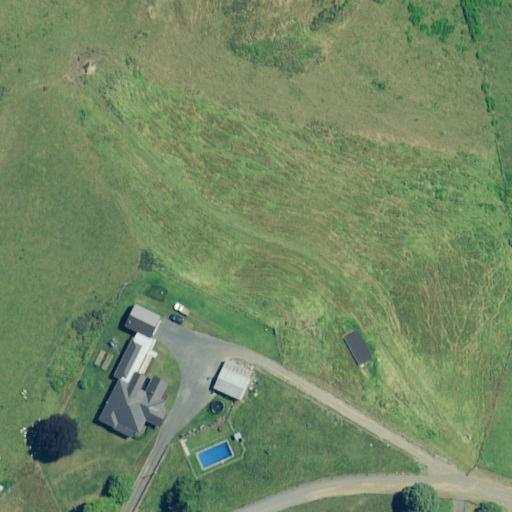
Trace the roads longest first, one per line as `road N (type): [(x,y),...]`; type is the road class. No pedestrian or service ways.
road 1 (track): [(461,483),(273,367),(219,352),(130,511)]
road 2 (track): [(249,511),(366,485),(461,483),(511,499)]
